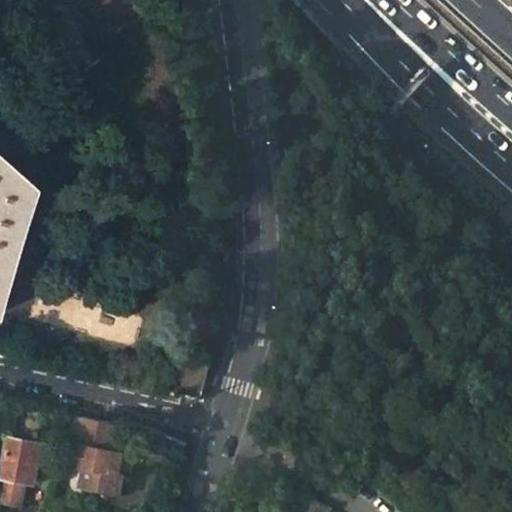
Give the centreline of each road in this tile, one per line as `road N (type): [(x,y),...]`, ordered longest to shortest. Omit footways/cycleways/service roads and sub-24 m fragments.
road 1 (secondary): [(234,0),(258,254),(247,347),(224,417)]
road 2 (residential): [(224,417),(0,369)]
road 3 (trunk): [(363,0),(387,52),(511,163)]
road 4 (trunk): [(388,0),(511,107)]
